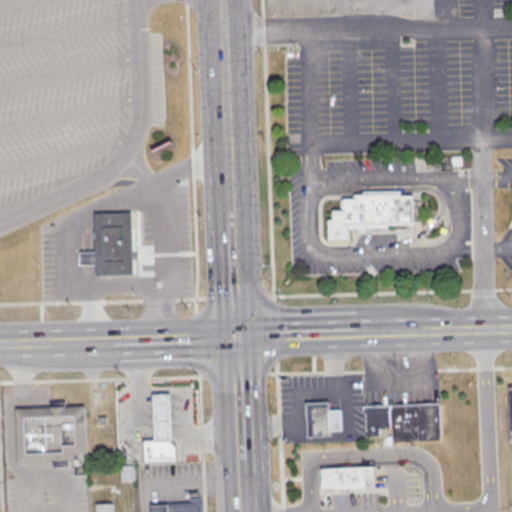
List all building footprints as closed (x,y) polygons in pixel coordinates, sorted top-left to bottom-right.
[(414,224),(389,225),(389,228),(350,229),(351,241),(329,242),(328,220),(334,220),(334,211),(342,211),(341,200),(356,199),(356,194),(401,193),(401,197),(413,196),(414,224)] [(95,215),(132,213),(134,275),(97,277),(97,265),(81,265),(81,254),(97,253),(95,215)] [(154,394),(171,393),(173,439),(170,439),(156,440),(154,394)] [(307,404),(330,403),(331,411),(341,410),(343,431),(332,432),(332,436),(309,437),(307,404)] [(366,407),(441,405),(443,439),(395,441),(395,436),(367,437),(366,407)] [(17,410),(85,407),(87,456),(76,456),(76,462),(19,464),(17,410)] [(146,440),(156,440),(170,439),(176,445),(176,458),(146,459),(146,440)] [(121,465),(121,481),(135,481),(135,465),(121,465)] [(322,469),(376,467),(376,480),(368,480),(368,490),(338,491),(338,492),(323,493),(322,469)] [(151,511),(151,506),(192,505),(191,499),(202,499),(202,511),(151,511)] [(115,511),(116,503),(96,503),(96,511),(115,511)]
